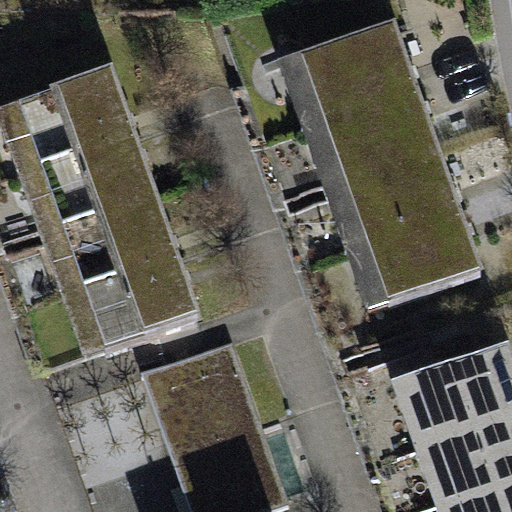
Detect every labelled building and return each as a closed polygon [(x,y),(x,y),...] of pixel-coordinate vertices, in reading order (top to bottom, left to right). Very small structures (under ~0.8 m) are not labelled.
[(325,128),(417,96),(396,36),(304,68),(325,128)] [(39,175),(133,142),(111,80),(17,112),(39,175)] [(346,188),(438,155),(417,96),(325,128),(346,188)] [(61,236),(154,203),(133,142),(39,175),(61,236)] [(367,248),(460,217),(438,155),(346,188),(367,248)] [(82,296),(175,264),(154,203),(61,236),(82,296)] [(460,217),(367,248),(388,309),(481,278),(460,217)] [(175,264),(82,296),(104,358),(197,326),(175,264)] [(165,369),(216,511),(277,511),(289,508),(230,345),(165,369)] [(437,447),(511,419),(511,363),(509,355),(417,387),(437,447)] [(459,507),(511,487),(511,419),(437,447),(459,507)] [(460,511),(511,511),(511,487),(459,507),(460,511)]
